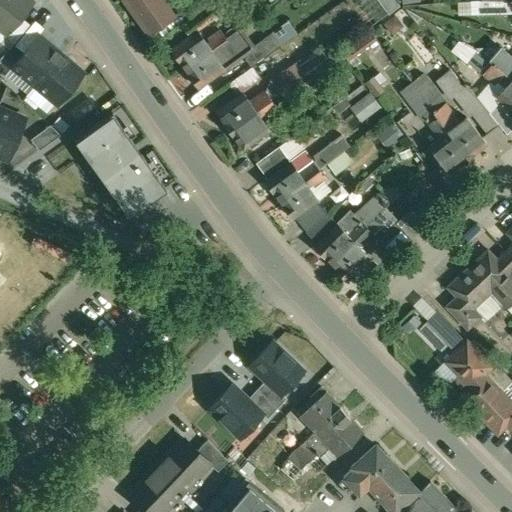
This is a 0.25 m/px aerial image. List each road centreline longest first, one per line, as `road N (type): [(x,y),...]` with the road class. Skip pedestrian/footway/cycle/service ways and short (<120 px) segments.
road 1 (tertiary): [(290,284),(82,0)]
road 2 (residential): [(49,511),(246,310),(290,284)]
road 3 (residential): [(0,189),(243,285),(290,284)]
road 4 (tertiary): [(511,509),(339,336)]
road 5 (residential): [(511,179),(339,336)]
